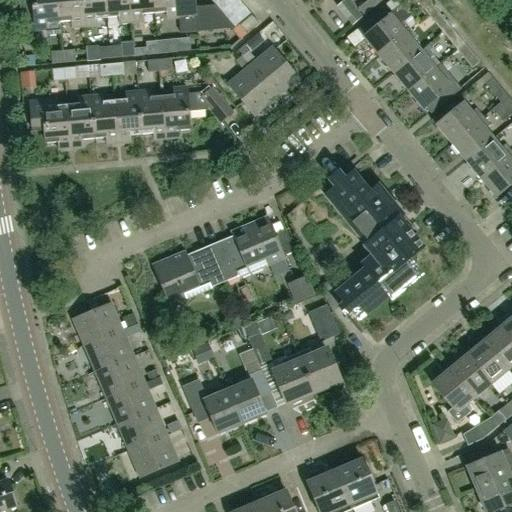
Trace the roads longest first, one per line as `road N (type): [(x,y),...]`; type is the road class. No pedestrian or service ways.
road 1 (residential): [(394,418),(379,374),(384,359),(481,282),(490,254),(368,108)]
road 2 (residential): [(77,270),(284,182),(368,108)]
road 3 (tertiary): [(78,511),(38,394),(0,230)]
road 4 (residential): [(169,511),(394,418)]
road 5 (residential): [(368,108),(276,0)]
